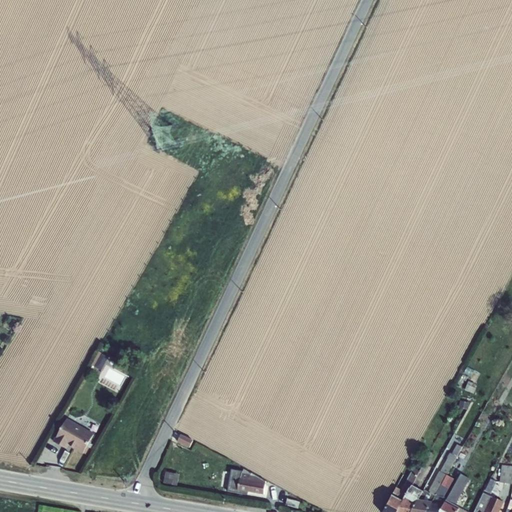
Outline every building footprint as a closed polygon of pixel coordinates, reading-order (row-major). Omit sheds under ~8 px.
[(99,351),(91,365),(100,370),(108,357),(99,351)] [(468,382),(464,390),(473,394),(476,389),(474,388),(477,379),(472,377),(470,382),(468,382)] [(458,400),(455,407),(465,412),(468,405),(458,400)] [(66,419),(53,442),(67,450),(69,447),(82,455),(94,434),(66,419)] [(180,435),(177,442),(189,447),(192,440),(180,435)] [(416,504),(411,511),(426,511),(432,503),(446,476),(462,447),(456,445),(451,454),(450,453),(439,472),(428,493),(423,490),(423,492),(418,500),(416,504)] [(402,501),(397,511),(411,511),(416,504),(418,500),(423,492),(417,489),(435,455),(429,452),(419,471),(420,472),(412,486),(411,486),(411,488),(409,488),(404,498),(402,501)] [(511,466),(501,466),(499,483),(511,484),(511,466)] [(392,496),(382,511),(397,511),(402,501),(404,498),(409,488),(411,488),(411,486),(412,486),(420,472),(419,471),(413,468),(401,491),(395,488),(392,496)] [(231,470),(228,491),(248,495),(249,492),(263,495),(265,481),(250,473),(249,473),(243,470),(242,473),(241,473),(231,470)] [(162,471),(160,483),(176,486),(179,475),(162,471)] [(444,504),(440,511),(466,511),(459,508),(455,506),(469,480),(460,475),(447,499),(446,501),(444,504)] [(432,503),(426,511),(440,511),(444,504),(446,501),(447,499),(443,498),(454,479),(446,476),(432,503)] [(490,479),(485,491),(490,494),(492,492),(496,494),(499,487),(495,485),(496,482),(490,479)] [(498,511),(503,503),(483,494),(474,511),(498,511)] [(287,499),(285,505),(297,509),(299,502),(287,499)]
